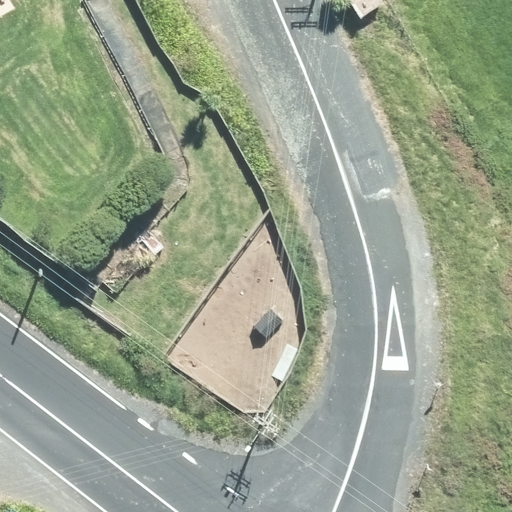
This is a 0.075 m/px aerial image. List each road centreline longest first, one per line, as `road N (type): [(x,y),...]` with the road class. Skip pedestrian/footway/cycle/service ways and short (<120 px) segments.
road 1 (unclassified): [(334,511),(371,380),(375,320),(332,147),(270,0)]
road 2 (tertiary): [(0,366),(177,511)]
